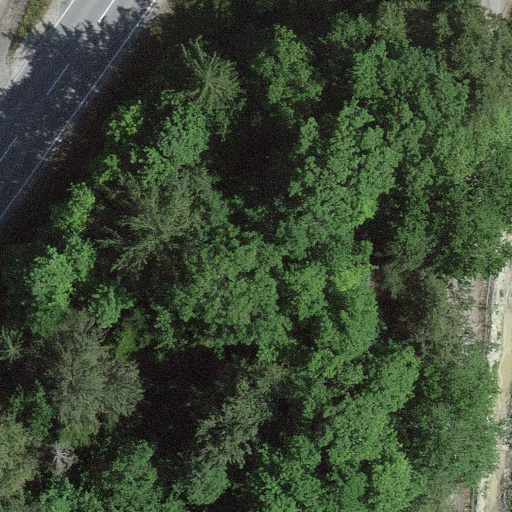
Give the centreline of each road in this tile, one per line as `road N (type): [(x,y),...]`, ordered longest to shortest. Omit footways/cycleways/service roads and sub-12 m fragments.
road 1 (track): [(419,511),(493,0)]
road 2 (primary): [(119,0),(0,170)]
